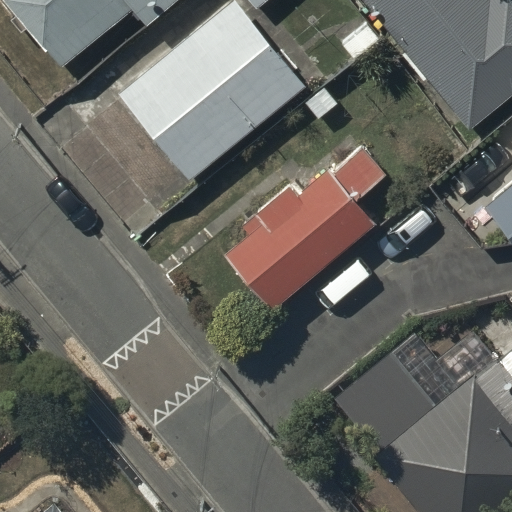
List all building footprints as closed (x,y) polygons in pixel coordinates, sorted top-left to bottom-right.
[(19,0),(62,51),(124,0),(137,0),(145,9),(155,0),(19,0)] [(491,0),(360,0),(472,136),(511,103),(511,0),(493,0),(492,1),(491,0)] [(306,92),(236,5),(121,98),(191,185),(306,92)] [(226,262),(271,316),(376,233),(368,223),(386,209),(372,193),(386,182),(365,155),(334,181),(330,175),(299,200),(293,193),(246,232),(253,240),(226,262)] [(511,198),(490,218),(511,244),(511,198)] [(335,412),(414,511),(511,511),(511,357),(499,367),(477,337),(440,365),(422,342),(335,412)]
